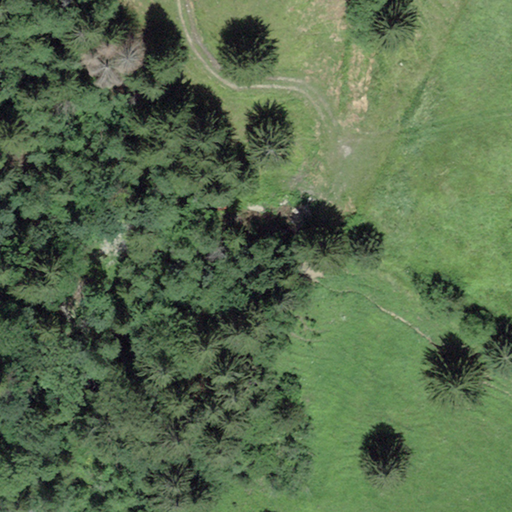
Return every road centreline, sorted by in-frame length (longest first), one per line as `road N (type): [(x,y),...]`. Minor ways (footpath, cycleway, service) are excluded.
road 1 (track): [(511,358),(346,247),(335,200),(323,189),(156,210)]
road 2 (track): [(183,0),(191,34),(229,79),(310,90),(319,103),(331,195)]
